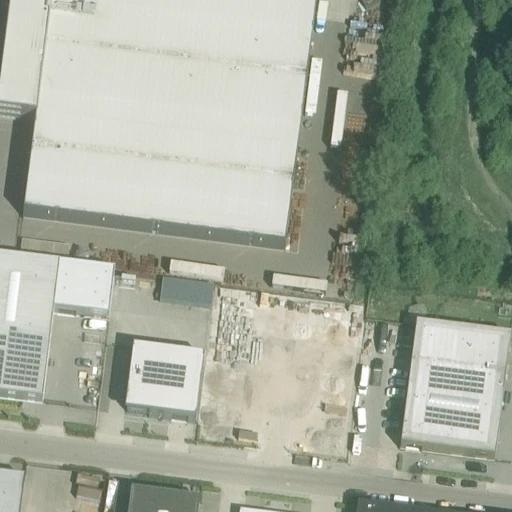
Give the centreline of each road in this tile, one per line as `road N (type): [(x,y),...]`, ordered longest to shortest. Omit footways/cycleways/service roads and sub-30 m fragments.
road 1 (unknown): [(354,0),(322,243),(310,260),(281,267),(0,231)]
road 2 (unclassified): [(0,442),(511,503)]
